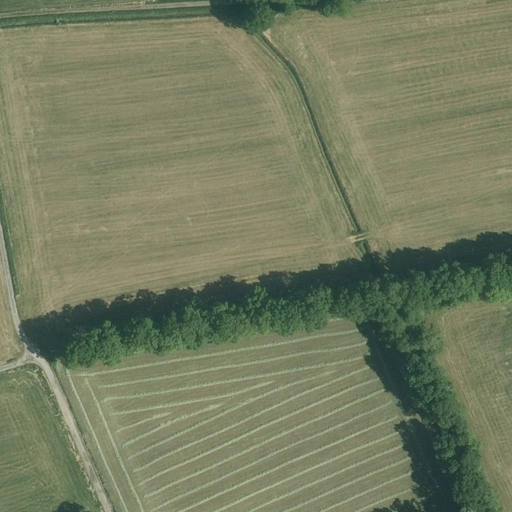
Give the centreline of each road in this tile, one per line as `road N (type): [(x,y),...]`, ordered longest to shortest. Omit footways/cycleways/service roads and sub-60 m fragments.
road 1 (unclassified): [(0,368),(33,359),(46,366),(109,511)]
road 2 (track): [(33,359),(17,323),(0,236)]
